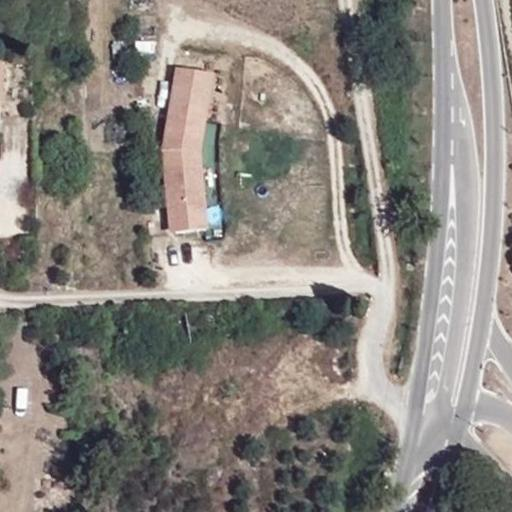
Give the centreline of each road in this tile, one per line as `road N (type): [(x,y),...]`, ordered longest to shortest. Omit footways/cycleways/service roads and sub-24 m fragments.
road 1 (secondary): [(442,84),(428,333),(406,460)]
road 2 (unclassified): [(442,84),(468,216),(439,423)]
road 3 (secondary): [(481,329),(492,106),(478,0)]
